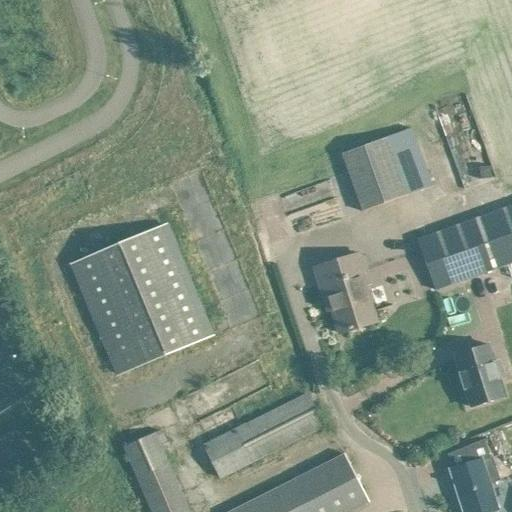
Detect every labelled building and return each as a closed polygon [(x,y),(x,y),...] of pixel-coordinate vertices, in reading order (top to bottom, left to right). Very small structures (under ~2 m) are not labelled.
[(149,0),(125,7),(134,36),(169,26),(161,0),(149,0)] [(363,212),(382,205),(434,188),(413,129),(342,154),(363,212)] [(511,206),(437,233),(418,240),(422,252),(434,283),(436,289),(446,286),(506,264),(511,279),(511,278),(511,206)] [(120,342),(128,368),(226,337),(189,222),(85,255),(113,344),(120,342)] [(209,235),(217,254),(246,241),(238,222),(209,235)] [(340,334),(376,322),(361,273),(365,271),(360,254),(315,268),(326,301),(329,300),(340,334)] [(472,287),(457,294),(464,310),(479,303),(472,287)] [(455,356),(471,407),(505,396),(500,379),(505,377),(500,361),(495,363),(489,345),(455,356)] [(301,400),(315,431),(338,420),(323,389),(301,400)] [(249,425),(221,436),(234,470),(263,458),(249,425)] [(205,511),(170,426),(140,438),(169,508),(186,501),(190,511),(205,511)] [(0,438),(0,491),(38,467),(14,430),(0,438)] [(492,511),(499,510),(490,484),(501,481),(493,456),(491,457),(485,439),(448,455),(453,469),(450,470),(463,511),(492,511)] [(345,454),(231,511),(348,511),(369,502),(345,454)]
